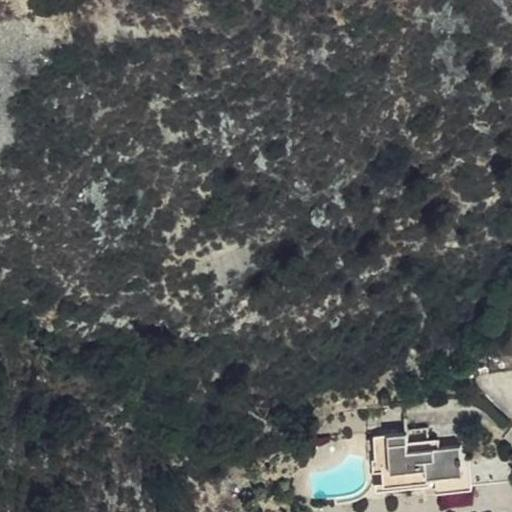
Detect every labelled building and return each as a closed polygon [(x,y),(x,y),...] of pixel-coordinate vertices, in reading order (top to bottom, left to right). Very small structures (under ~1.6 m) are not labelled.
[(511,368),(511,340),(492,342),(495,370),(511,368)] [(414,458),(416,475),(470,470),(468,441),(445,444),(432,445),(431,437),(413,438),(412,428),(385,431),(388,460),(414,458)] [(382,467),(389,466),(388,460),(385,431),(378,432),(382,467)] [(432,445),(445,444),(444,435),(431,437),(432,445)] [(390,478),(416,475),(414,458),(388,460),(389,466),(390,478)]
